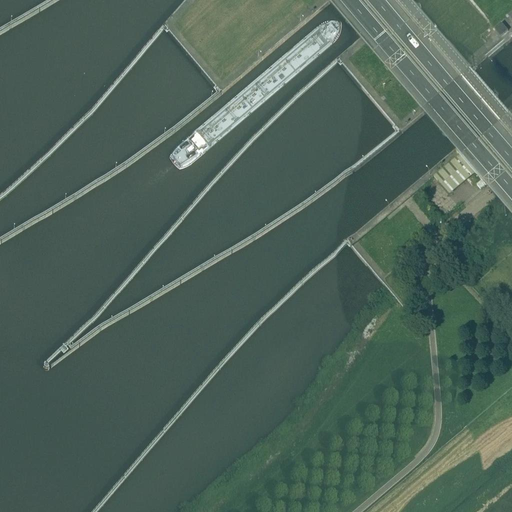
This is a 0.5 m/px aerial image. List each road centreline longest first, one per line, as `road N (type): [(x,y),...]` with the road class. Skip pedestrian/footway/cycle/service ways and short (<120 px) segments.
road 1 (unclassified): [(355,511),(436,433),(431,250),(511,177)]
road 2 (motorway): [(352,0),(511,188)]
road 3 (motorway): [(511,158),(378,0)]
road 4 (unclassified): [(511,123),(406,0)]
